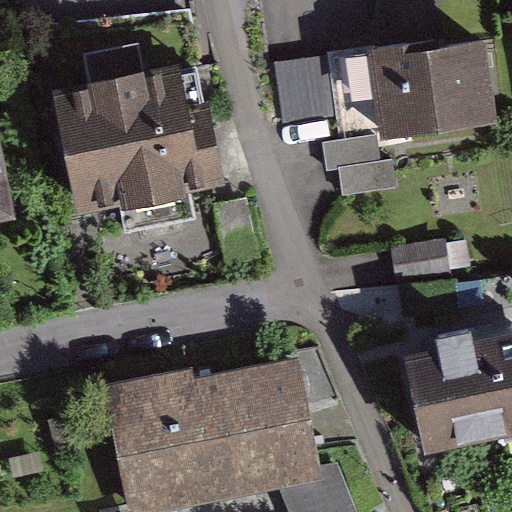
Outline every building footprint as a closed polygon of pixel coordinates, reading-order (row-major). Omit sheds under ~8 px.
[(492,39),(276,70),(283,125),(337,118),(339,140),(377,138),(504,126),(492,39)] [(182,74),(55,100),(76,199),(101,194),(106,215),(153,206),(149,187),(204,176),(182,74)] [(382,167),(377,138),(324,147),(327,163),(329,176),(382,167)] [(398,192),(393,164),(341,173),(343,186),(346,201),(398,192)] [(0,171),(0,217),(9,216),(0,171)] [(259,258),(243,197),(211,206),(227,266),(259,258)] [(443,241),(396,249),(399,269),(402,281),(449,273),(443,241)] [(447,283),(406,290),(410,316),(452,309),(447,283)] [(511,338),(392,372),(417,461),(511,434),(511,338)] [(196,377),(106,398),(129,511),(193,511),(282,495),(288,511),(353,511),(337,474),(320,474),(300,365),(199,389),(196,377)]
